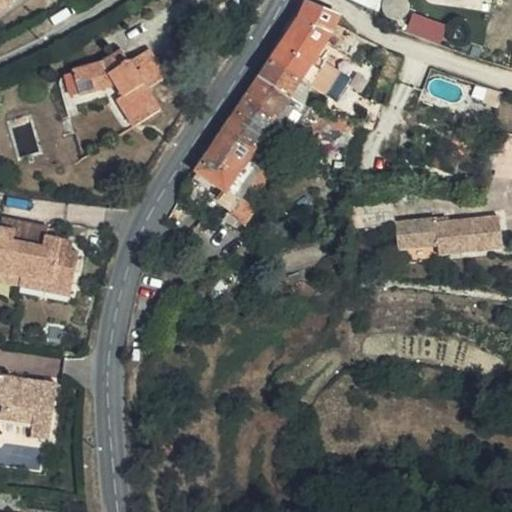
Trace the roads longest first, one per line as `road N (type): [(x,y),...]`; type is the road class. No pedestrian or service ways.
road 1 (secondary): [(280,0),(164,187),(127,273),(109,370),(120,511)]
road 2 (residential): [(109,0),(0,60)]
